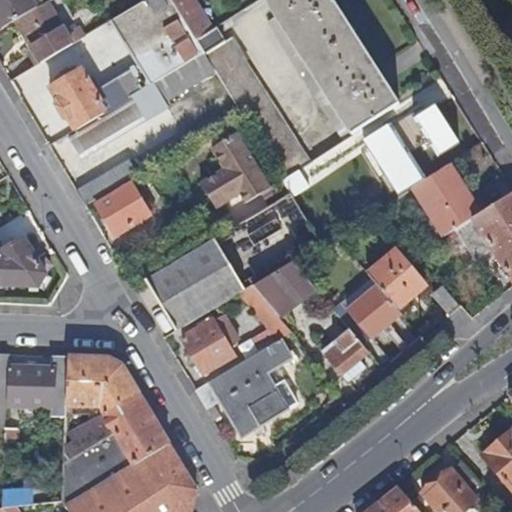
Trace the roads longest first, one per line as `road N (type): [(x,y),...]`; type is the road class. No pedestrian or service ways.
road 1 (secondary): [(291,511),(511,336)]
road 2 (residential): [(0,118),(120,322)]
road 3 (residential): [(120,322),(238,511)]
road 4 (residential): [(437,0),(511,121)]
road 5 (residential): [(0,326),(120,322)]
